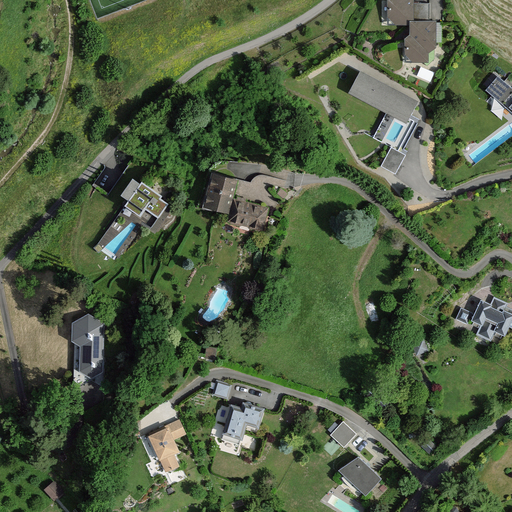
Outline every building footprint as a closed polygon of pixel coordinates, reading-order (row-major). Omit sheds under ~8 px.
[(410,0),(388,0),(389,23),(408,23),(408,33),(404,33),(404,60),(428,60),(428,51),(435,45),(434,21),(410,22),(410,0)] [(418,100),(359,69),(347,91),(407,122),(418,100)] [(511,85),(499,74),(486,89),(511,109),(511,85)] [(397,173),(408,154),(393,146),(383,165),(397,173)] [(236,174),(204,166),(195,205),(225,212),(223,222),(262,231),(268,205),(231,196),(236,174)] [(176,207),(123,173),(109,196),(121,203),(94,246),(116,259),(143,216),(162,228),(176,207)] [(286,192),(279,186),(274,193),(281,199),(286,192)] [(473,312),(461,307),(456,318),(468,324),(470,320),(481,325),(477,332),(492,339),(495,331),(504,335),(511,317),(511,312),(503,308),(502,311),(489,305),(491,303),(479,298),(473,312)] [(89,312),(69,321),(70,340),(78,347),(77,375),(104,375),(104,322),(89,312)] [(229,385),(216,382),(213,395),(226,398),(229,385)] [(239,410),(229,407),(221,434),(239,439),(243,424),(256,428),(262,407),(242,401),(239,410)] [(184,433),(178,419),(144,435),(155,459),(157,458),(163,471),(177,465),(172,453),(176,451),(171,439),(184,433)] [(344,446),(356,433),(343,421),(331,434),(344,446)] [(380,478),(356,453),(339,470),(363,494),(380,478)]
